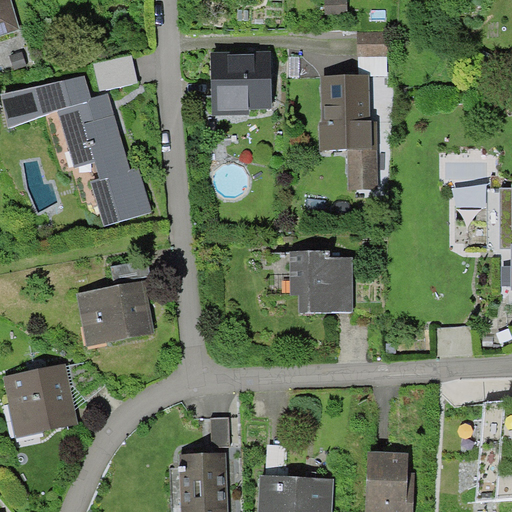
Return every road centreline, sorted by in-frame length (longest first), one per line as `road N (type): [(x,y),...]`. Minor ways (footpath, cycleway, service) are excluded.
road 1 (residential): [(195,379),(166,0)]
road 2 (residential): [(511,365),(195,379)]
road 3 (residential): [(195,379),(130,406),(89,467),(71,511)]
